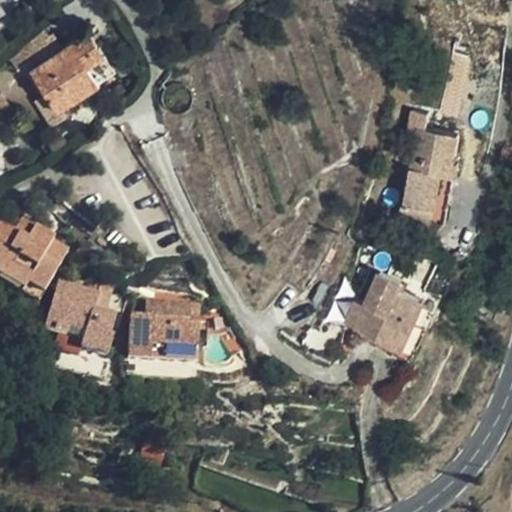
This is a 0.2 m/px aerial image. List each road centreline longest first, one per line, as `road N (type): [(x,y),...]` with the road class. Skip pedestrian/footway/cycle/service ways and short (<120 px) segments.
road 1 (tertiary): [(511,385),(478,456),(411,511)]
road 2 (unknown): [(511,118),(469,171),(429,258)]
